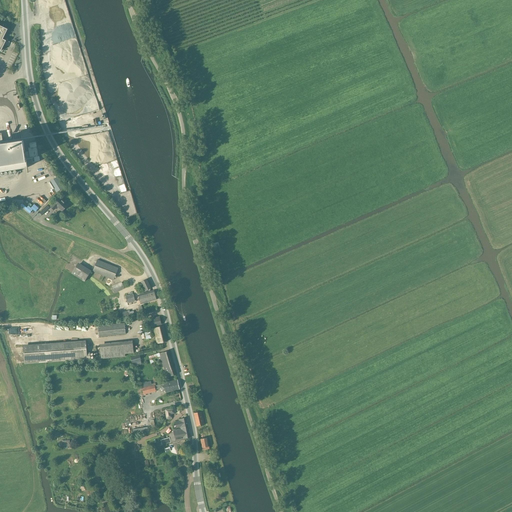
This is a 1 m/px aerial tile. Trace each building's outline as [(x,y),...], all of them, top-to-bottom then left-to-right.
[(2,133),(0,133),(0,171),(17,169),(28,167),(23,140),(13,141),(3,143),(2,133)] [(30,158),(32,158),(32,157),(34,157),(35,162),(40,161),(39,156),(38,156),(37,148),(36,148),(35,142),(29,143),(30,147),(28,147),(30,158)] [(58,176),(49,182),(56,193),(65,188),(58,176)] [(60,197),(50,207),(54,210),(57,207),(62,211),(68,205),(60,197)] [(48,206),(41,213),(43,215),(50,208),(48,206)] [(97,259),(92,271),(114,280),(119,268),(97,259)] [(71,273),(84,282),(91,271),(78,263),(71,273)] [(141,282),(145,291),(151,288),(147,279),(141,282)] [(122,282),(111,287),(114,293),(125,288),(122,282)] [(141,304),(156,300),(154,290),(138,295),(141,304)] [(130,292),(130,294),(126,295),(127,303),(135,302),(133,293),(133,294),(132,292),(130,292)] [(130,310),(120,313),(122,319),(131,316),(130,310)] [(151,327),(151,329),(154,328),(155,328),(155,326),(161,324),(159,317),(147,319),(149,327),(151,327)] [(99,337),(126,334),(124,323),(98,325),(99,337)] [(155,328),(154,328),(157,343),(167,341),(164,326),(155,328)] [(29,327),(8,327),(9,335),(11,335),(12,344),(26,344),(26,335),(30,335),(29,327)] [(142,340),(152,338),(150,331),(140,333),(142,340)] [(134,353),(133,340),(99,344),(101,359),(125,356),(125,354),(134,353)] [(23,345),(24,364),(91,359),(90,353),(87,353),(86,341),(23,345)] [(159,354),(158,354),(159,357),(162,365),(167,377),(176,374),(172,362),(169,351),(159,354)] [(132,363),(141,360),(139,354),(131,357),(132,363)] [(177,380),(163,383),(164,384),(164,385),(165,392),(179,389),(177,380)] [(154,385),(142,388),(143,394),(152,392),(156,391),(155,390),(154,386),(154,385)] [(166,419),(172,419),(171,414),(176,413),(175,408),(165,409),(166,419)] [(196,426),(204,425),(201,411),(194,413),(196,426)] [(180,427),(181,428),(188,427),(187,418),(179,419),(179,421),(175,422),(176,428),(180,427)] [(134,435),(149,433),(148,426),(133,429),(134,435)] [(188,427),(181,428),(181,429),(174,431),(176,442),(184,440),(183,439),(191,437),(188,427)] [(201,438),(202,450),(209,449),(208,437),(201,438)]
